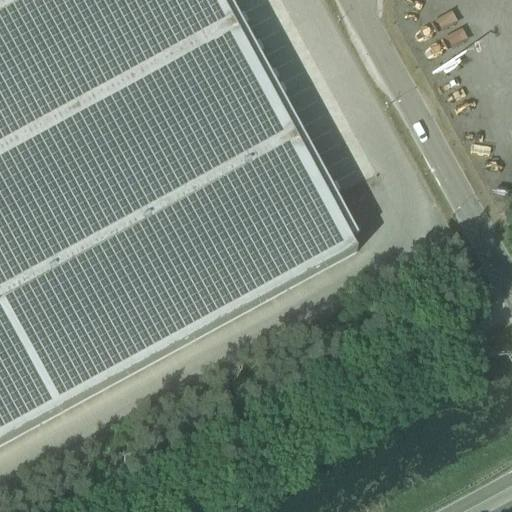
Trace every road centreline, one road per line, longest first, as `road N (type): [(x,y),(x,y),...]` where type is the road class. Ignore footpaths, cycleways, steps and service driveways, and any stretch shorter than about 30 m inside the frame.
road 1 (unknown): [(465,205),(0,461)]
road 2 (track): [(511,308),(147,511)]
road 3 (unclassified): [(511,291),(351,0)]
